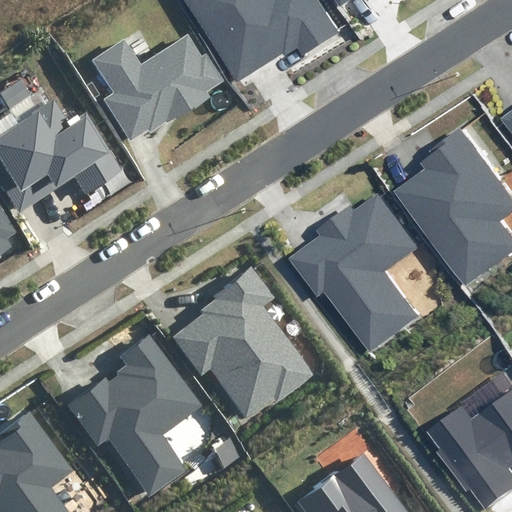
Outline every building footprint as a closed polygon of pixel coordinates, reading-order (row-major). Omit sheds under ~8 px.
[(183,0),(237,82),(282,53),(285,56),(298,47),(304,55),(340,32),(318,0),(183,0)] [(141,65),(124,39),(92,60),(113,93),(104,99),(131,140),(148,129),(150,132),(166,122),(167,123),(208,97),(205,91),(222,80),(206,54),(202,57),(188,36),(141,65)] [(68,123),(54,101),(0,133),(0,177),(20,210),(75,177),(85,194),(124,170),(87,111),(68,123)] [(511,111),(502,119),(511,132),(511,111)] [(511,212),(511,194),(461,127),(429,151),(432,155),(420,163),(424,169),(394,192),(465,287),(511,252),(511,231),(503,219),(511,212)] [(418,248),(377,193),(354,210),(350,205),(316,230),(320,236),(289,259),(317,297),(324,292),(370,353),(421,316),(387,271),(418,248)] [(0,254),(13,246),(7,238),(16,232),(0,207),(0,254)] [(274,297),(251,266),(212,295),(214,299),(199,310),(202,314),(171,337),(201,377),(211,369),(246,416),(274,396),(277,399),(313,373),(263,306),(274,297)] [(203,405),(148,336),(120,356),(126,365),(115,373),(117,375),(110,381),(106,376),(67,404),(97,446),(109,439),(149,497),(185,471),(163,435),(203,405)] [(511,391),(472,420),(462,407),(428,432),(440,448),(435,452),(465,493),(470,489),(484,509),(511,488),(511,472),(508,468),(511,464),(511,391)] [(0,511),(66,511),(49,487),(73,470),(30,410),(0,431),(0,437),(1,440),(0,440),(0,511)] [(409,511),(364,451),(294,502),(301,511),(409,511)]
